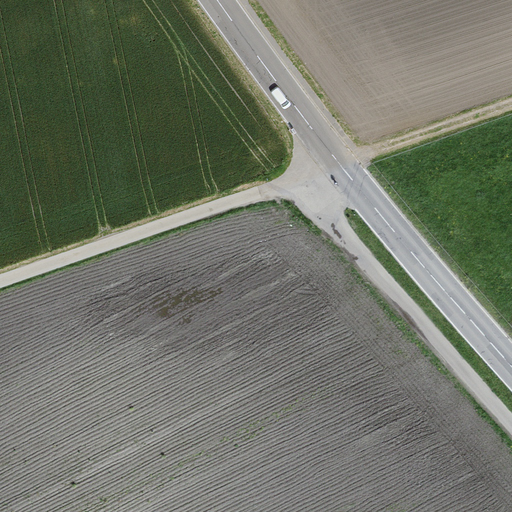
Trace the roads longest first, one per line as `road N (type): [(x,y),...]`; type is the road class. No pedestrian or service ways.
road 1 (track): [(0,283),(300,186),(339,162),(511,101)]
road 2 (secondary): [(222,0),(312,131),(511,366)]
